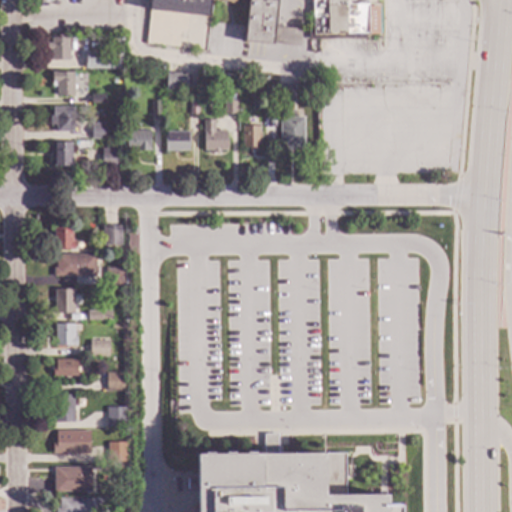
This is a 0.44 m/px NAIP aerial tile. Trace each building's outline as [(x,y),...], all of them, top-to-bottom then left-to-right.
[(210,0),(204,50),(145,43),(149,0),(210,0)] [(277,0),(274,26),(299,29),(297,46),(271,43),(271,44),(244,41),(248,0),(277,0)] [(379,0),(366,1),(366,7),(376,6),(377,34),(364,34),(364,38),(307,39),(307,11),(312,11),(311,0),(379,0)] [(68,60),(50,60),(50,49),(46,49),(46,44),(50,44),(50,39),(68,39),(68,60)] [(91,57),(91,59),(96,60),(96,68),(90,67),(90,69),(77,69),(77,57),(91,57)] [(73,96),(55,96),(55,87),(51,87),(51,73),(72,73),(73,96)] [(186,90),(164,90),(164,73),(186,73),(186,90)] [(295,89),(292,89),(293,103),(277,103),(277,85),(295,85),(295,89)] [(104,104),(91,104),(91,95),(104,95),(104,104)] [(236,114),(224,114),(224,101),(236,100),(236,114)] [(274,114),(266,114),(266,100),(274,100),(274,114)] [(159,115),(150,115),(149,101),(158,101),(159,115)] [(197,114),(189,114),(188,102),(197,102),(197,114)] [(73,132),(55,132),(55,125),(49,125),(49,118),(51,118),(51,108),(72,108),(73,132)] [(302,148),(293,148),(293,151),(285,151),(285,145),(279,145),(279,118),(302,118),(302,148)] [(213,132),(225,132),(225,151),(218,151),(218,153),(212,153),(212,151),(203,151),(202,121),(213,121),(213,132)] [(104,138),(90,138),(89,124),(103,124),(104,138)] [(258,133),(259,133),(258,151),(249,151),(249,147),(241,147),(242,127),(258,127),(258,133)] [(149,151),(126,152),(125,132),(149,132),(149,151)] [(187,151),(164,151),(164,132),(188,132),(187,151)] [(68,167),(53,167),(53,143),(68,142),(68,167)] [(118,169),(101,169),(101,149),(118,149),(118,169)] [(119,245),(102,245),(102,227),(119,227),(119,245)] [(70,240),(72,240),(72,251),(53,251),(53,229),(70,229),(70,240)] [(94,276),(52,276),(52,268),(55,268),(55,255),(94,255),(94,276)] [(121,287),(103,286),(103,269),(121,269),(121,287)] [(72,313),(53,313),(53,291),(72,291),(72,313)] [(109,320),(87,321),(86,311),(109,311),(109,320)] [(72,338),(75,338),(76,345),(54,346),(54,327),(72,326),(72,338)] [(108,357),(89,357),(89,342),(108,342),(108,357)] [(75,376),(69,376),(69,378),(63,378),(63,376),(51,376),(51,371),(49,371),(49,368),(54,368),(54,361),(75,361),(75,376)] [(122,392),(105,392),(105,373),(123,373),(122,392)] [(73,422),(52,423),(52,396),(72,396),(73,422)] [(123,427),(105,427),(105,409),(123,409),(123,427)] [(88,454),(51,454),(51,440),(55,440),(55,431),(88,431),(88,454)] [(125,462),(106,462),(106,443),(125,443),(125,462)] [(344,495),(386,495),(386,504),(400,505),(400,511),(195,511),(195,454),(344,454),(344,495)] [(89,492),(53,492),(53,469),(89,468),(89,492)] [(106,511),(54,511),(54,509),(58,509),(58,499),(106,499),(106,511)]
